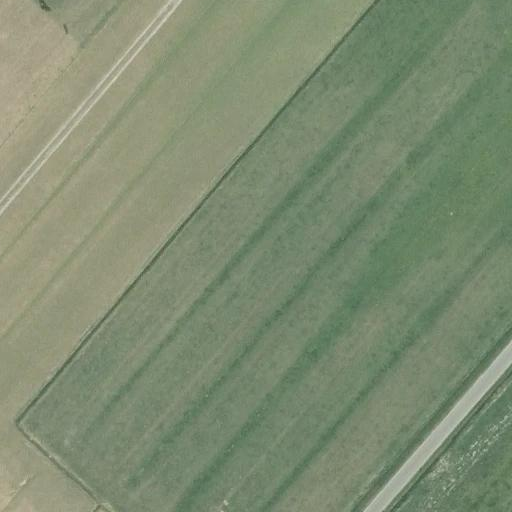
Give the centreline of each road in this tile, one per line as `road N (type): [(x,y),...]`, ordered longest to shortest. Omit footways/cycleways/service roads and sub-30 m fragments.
road 1 (track): [(176,0),(0,207)]
road 2 (unclassified): [(371,511),(511,351)]
